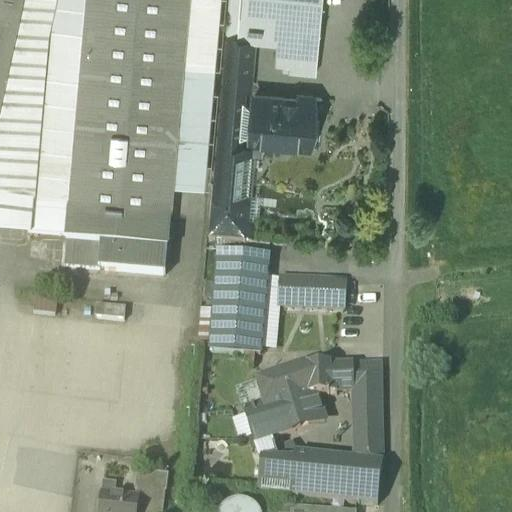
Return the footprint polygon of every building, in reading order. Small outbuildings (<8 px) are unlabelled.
[(20,0),(0,93),(0,239),(66,245),(87,0),(20,0)] [(0,0),(0,93),(20,0),(0,0)] [(63,269),(164,278),(173,182),(188,0),(87,0),(66,245),(63,269)] [(188,0),(173,182),(210,185),(226,0),(188,0)] [(277,43),(319,47),(322,0),(240,0),(237,39),(237,40),(255,41),(277,43)] [(226,38),(223,74),(252,76),(255,41),(237,40),(237,39),(226,38)] [(288,72),(316,74),(319,47),(277,43),(275,65),(289,66),(288,72)] [(250,89),(252,76),(223,74),(222,87),(244,89),(250,89)] [(212,199),(247,202),(251,154),(252,148),(238,147),(239,139),(244,89),(222,87),(212,199)] [(255,97),(251,140),(251,143),(262,144),(295,147),(296,133),(311,134),(313,134),(318,130),(319,121),(315,115),(313,115),(314,98),(297,96),(297,100),(255,97)] [(310,148),(311,134),(296,133),(295,147),(310,148)] [(261,155),(262,144),(251,143),(251,140),(239,139),(238,147),(252,148),(251,154),(261,155)] [(208,241),(244,244),(244,242),(245,228),(247,202),(212,199),(208,241)] [(252,228),(245,228),(244,242),(251,243),(252,228)] [(210,354),(259,358),(268,258),(219,254),(210,354)] [(279,309),(343,313),(345,285),(281,281),(279,309)] [(33,317),(55,318),(56,303),(34,301),(33,317)] [(94,321),(124,323),(125,312),(96,309),(94,321)] [(380,367),(349,368),(350,398),(359,397),(359,395),(381,394),(380,367)] [(306,369),(257,384),(237,391),(244,413),(264,407),(297,397),(298,401),(315,396),(315,398),(331,398),(335,368),(306,369)] [(331,398),(350,398),(349,368),(335,368),(331,398)] [(359,397),(359,435),(382,435),(381,394),(359,395),(359,397)] [(252,439),(255,446),(269,442),(324,424),(315,398),(315,396),(298,401),(297,397),(264,407),(244,413),(245,417),(252,439)] [(359,435),(359,397),(350,398),(351,463),(360,464),(359,435)] [(252,439),(245,417),(231,421),(238,444),(252,439)] [(383,467),(382,435),(359,435),(360,464),(365,465),(383,467)] [(255,446),(260,464),(276,464),(269,442),(255,446)] [(256,494),(357,505),(365,465),(360,464),(351,463),(294,456),(293,463),(276,464),(260,464),(256,494)] [(383,467),(365,465),(357,505),(377,508),(383,467)] [(137,493),(136,502),(138,503),(136,511),(162,511),(164,496),(165,496),(167,478),(135,474),(133,492),(137,493)] [(136,511),(138,503),(136,502),(114,500),(115,487),(102,485),(98,511),(136,511)]
